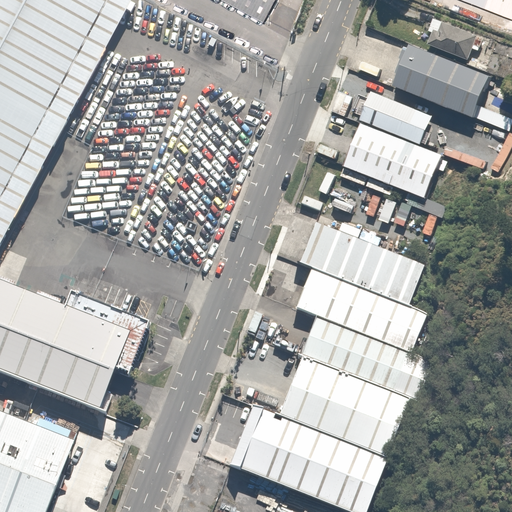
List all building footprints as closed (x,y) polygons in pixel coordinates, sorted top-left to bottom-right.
[(0,0),(0,246),(132,1),(130,0),(0,0)] [(231,0),(269,20),(279,0),(231,0)] [(511,0),(473,0),(511,14),(511,0)] [(479,37),(435,18),(429,32),(432,34),(428,45),(468,61),(479,37)] [(408,45),(387,38),(383,49),(405,56),(408,45)] [(491,77),(412,46),(407,57),(395,89),(474,120),(491,77)] [(391,75),(370,67),(366,78),(387,86),(391,75)] [(358,123),(367,101),(341,90),(332,112),(343,117),(358,123)] [(433,118),(373,93),(361,122),(422,147),(433,118)] [(444,157),(361,125),(353,146),(345,168),(427,200),(444,157)] [(410,276),(303,230),(286,269),(297,274),(393,315),(410,276)] [(417,246),(406,240),(400,254),(411,259),(417,246)] [(415,324),(393,315),(297,274),(281,310),(305,320),(399,361),(415,324)] [(0,372),(106,413),(113,394),(107,392),(116,369),(128,373),(129,368),(135,370),(150,332),(146,330),(149,323),(71,292),(65,307),(0,281),(0,372)] [(422,371),(399,361),(305,320),(287,361),(404,411),(405,411),(422,371)] [(404,411),(287,361),(238,340),(214,395),(245,408),(263,416),(380,466),(404,411)] [(321,511),(360,511),(380,466),(263,416),(245,408),(219,468),(321,511)] [(0,511),(47,511),(57,487),(61,489),(66,476),(62,475),(75,442),(0,411),(0,511)]
